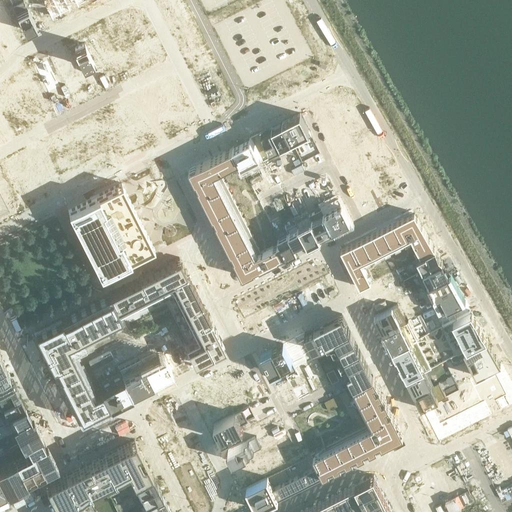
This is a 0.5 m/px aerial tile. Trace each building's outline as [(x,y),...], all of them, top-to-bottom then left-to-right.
[(23,0),(22,0),(12,5),(25,30),(36,25),(23,0)] [(43,0),(52,16),(84,0),(43,0)] [(161,0),(176,29),(234,0),(161,0)] [(2,10),(0,11),(0,33),(4,41),(14,35),(2,10)] [(84,43),(73,48),(86,72),(96,67),(84,43)] [(73,48),(62,54),(75,79),(86,73),(82,66),(73,48)] [(46,62),(36,67),(48,92),(59,87),(46,62)] [(16,79),(0,86),(0,144),(16,137),(12,107),(26,100),(16,79)] [(345,90),(307,109),(316,127),(326,122),(362,193),(352,198),(361,216),(405,194),(345,90)] [(300,113),(282,122),(294,144),(312,135),(300,113)] [(282,122),(272,127),(281,145),(283,149),(294,144),(282,122)] [(272,127),(261,133),(270,150),(272,155),(283,149),(281,145),(272,127)] [(261,133),(250,138),(259,156),(263,163),(274,158),(272,155),(270,150),(261,133)] [(17,138),(0,146),(0,162),(23,209),(56,192),(57,194),(80,183),(68,159),(38,174),(17,138)] [(83,151),(77,154),(88,175),(104,167),(90,138),(79,144),(83,151)] [(250,138),(232,147),(239,160),(241,165),(259,156),(250,138)] [(232,147),(189,169),(237,265),(238,264),(244,275),(248,273),(248,274),(287,254),(280,241),(261,251),(220,170),(239,160),(232,147)] [(121,183),(68,210),(100,274),(154,247),(121,183)] [(338,197),(320,206),(322,208),(324,213),(333,231),(351,222),(342,204),(338,197)] [(322,208),(309,214),(311,219),(320,237),(333,231),(324,213),(322,208)] [(403,217),(341,249),(360,287),(371,281),(362,262),(411,237),(421,256),(435,248),(417,217),(414,212),(403,217)] [(311,219),(299,225),(308,243),(320,237),(311,219)] [(297,222),(287,227),(297,249),(308,243),(297,222)] [(285,224),(274,229),(280,241),(287,254),(297,249),(287,227),(285,224)] [(421,256),(412,260),(419,272),(442,261),(435,248),(421,256)] [(179,257),(109,292),(120,314),(168,289),(193,339),(185,344),(194,362),(224,346),(179,257)] [(419,272),(416,274),(422,286),(430,283),(449,273),(442,261),(419,272)] [(449,273),(430,283),(443,309),(464,299),(449,273)] [(378,278),(360,287),(374,315),(392,306),(386,295),(389,293),(384,284),(388,281),(385,274),(380,276),(378,278)] [(35,331),(52,364),(52,365),(53,365),(56,369),(55,370),(56,370),(58,374),(57,375),(58,374),(60,379),(59,379),(60,380),(61,379),(63,384),(62,384),(62,385),(63,384),(65,388),(64,389),(65,389),(68,393),(67,394),(68,394),(70,398),(69,399),(70,398),(73,403),(72,403),(72,404),(73,403),(75,408),(74,408),(74,409),(75,408),(78,413),(77,413),(78,413),(80,417),(79,418),(79,419),(80,418),(80,419),(81,419),(80,417),(85,415),(85,416),(86,416),(85,415),(90,413),(90,414),(90,413),(89,409),(93,407),(95,410),(99,408),(100,409),(105,407),(109,404),(108,404),(100,387),(92,391),(89,384),(79,365),(71,348),(85,341),(87,344),(125,324),(126,324),(120,314),(109,292),(108,293),(109,294),(105,296),(104,295),(104,296),(100,298),(99,297),(99,298),(95,301),(94,300),(95,301),(90,303),(89,302),(90,303),(85,306),(85,305),(84,305),(85,306),(80,308),(80,307),(79,307),(80,308),(76,310),(75,309),(75,310),(75,311),(71,313),(70,312),(70,313),(62,317),(61,316),(35,330),(35,331)] [(443,309),(436,313),(442,325),(471,311),(464,299),(443,309)] [(397,303),(374,315),(383,333),(406,321),(397,303)] [(471,311),(453,320),(458,332),(461,337),(467,349),(487,339),(487,338),(483,331),(481,327),(479,324),(475,317),(475,318),(472,311),(471,311)] [(314,328),(305,332),(316,355),(324,351),(321,346),(322,345),(327,343),(335,338),(337,341),(340,347),(341,350),(345,357),(346,358),(352,370),(348,372),(347,373),(348,375),(353,384),(353,385),(373,375),(368,365),(342,313),(319,325),(315,327),(314,328)] [(408,320),(383,333),(392,351),(417,338),(408,320)] [(305,332),(294,338),(303,356),(314,350),(305,332)] [(294,338),(283,343),(292,361),(303,356),(294,338)] [(392,351),(396,359),(397,358),(400,365),(399,365),(403,373),(403,372),(406,379),(407,379),(426,369),(431,367),(417,338),(392,351)] [(467,349),(464,350),(468,359),(472,367),(476,376),(492,368),(501,363),(496,355),(492,347),(487,339),(467,349)] [(274,348),(272,349),(285,374),(296,368),(292,361),(283,343),(277,346),(277,345),(273,347),(274,348)] [(165,344),(160,347),(163,354),(172,372),(194,362),(185,344),(169,352),(165,344)] [(272,349),(262,354),(272,374),(274,379),(285,374),(272,349)] [(154,350),(140,357),(153,382),(156,381),(157,382),(172,375),(171,373),(172,372),(163,354),(162,355),(163,355),(158,358),(154,350)] [(109,351),(89,362),(91,366),(91,367),(102,362),(113,356),(110,351),(109,351)] [(262,354),(196,387),(214,423),(238,411),(229,393),(235,390),(236,392),(272,374),(262,354)] [(0,376),(9,372),(0,355),(0,376)] [(140,357),(119,368),(122,375),(131,393),(153,382),(144,364),(140,357)] [(479,386),(428,412),(446,445),(511,411),(511,372),(509,366),(477,382),(479,386)] [(457,367),(450,371),(451,375),(457,385),(464,382),(457,367)] [(119,368),(97,379),(101,386),(110,404),(131,393),(122,375),(119,368)] [(334,368),(327,372),(330,379),(337,375),(334,368)] [(426,369),(407,379),(414,394),(434,384),(426,369)] [(9,372),(0,376),(0,390),(14,383),(13,381),(15,380),(12,373),(10,374),(9,372)] [(360,427),(311,452),(318,465),(323,476),(383,445),(403,435),(402,431),(400,429),(373,376),(374,376),(373,375),(353,385),(354,386),(350,388),(369,427),(361,431),(360,427)] [(434,384),(414,394),(418,401),(421,408),(446,395),(439,381),(434,384)] [(14,383),(0,390),(0,399),(2,403),(19,394),(14,383)] [(303,383),(293,388),(299,400),(309,395),(303,383)] [(19,394),(2,403),(7,413),(25,404),(19,394)] [(25,404),(7,413),(12,424),(30,415),(25,404)] [(235,412),(214,423),(222,439),(243,428),(241,424),(248,421),(245,413),(242,409),(235,412)] [(25,454),(0,466),(0,478),(6,490),(16,485),(17,487),(28,482),(27,480),(35,476),(35,475),(56,465),(57,464),(46,442),(45,443),(41,435),(43,434),(33,415),(31,416),(13,425),(16,431),(22,442),(23,444),(27,453),(25,454)] [(158,426),(166,447),(178,442),(169,421),(158,426)] [(243,428),(222,439),(227,450),(256,436),(250,425),(243,428)] [(256,436),(227,450),(233,461),(254,450),(261,446),(256,436)] [(135,440),(108,453),(105,455),(95,459),(92,461),(78,468),(75,470),(45,485),(49,492),(51,495),(55,503),(56,506),(59,511),(73,511),(83,507),(91,503),(126,485),(133,482),(151,473),(148,466),(146,463),(146,462),(141,453),(140,451),(140,450),(138,446),(135,440)] [(254,450),(233,461),(238,471),(260,461),(254,450)] [(268,477),(246,487),(247,489),(248,489),(250,492),(249,492),(249,493),(250,493),(251,494),(250,495),(251,497),(252,496),(253,499),(252,500),(253,502),(254,501),(256,505),(255,506),(256,507),(257,506),(257,507),(256,508),(257,509),(278,498),(304,485),(309,482),(322,476),(323,476),(318,465),(311,468),(304,472),(298,475),(273,487),(268,477)] [(133,482),(126,485),(132,496),(157,483),(154,479),(152,474),(151,473),(133,482)] [(393,511),(374,474),(299,511),(349,511),(365,504),(367,508),(368,507),(370,511),(393,511)] [(157,483),(132,496),(137,507),(139,506),(162,494),(157,483)] [(508,498),(511,496),(511,483),(502,488),(508,498)] [(432,511),(418,484),(408,489),(418,511),(432,511)] [(162,494),(139,506),(142,511),(153,511),(168,505),(162,494)] [(73,511),(95,511),(91,504),(91,503),(83,507),(73,511)]
